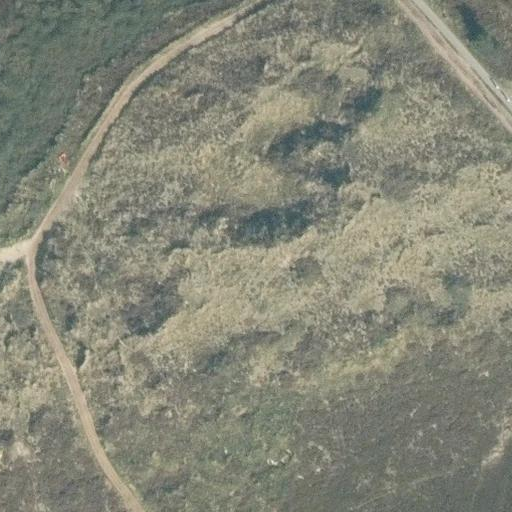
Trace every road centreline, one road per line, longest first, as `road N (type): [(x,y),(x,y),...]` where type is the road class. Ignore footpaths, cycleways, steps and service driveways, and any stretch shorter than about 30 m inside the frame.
road 1 (track): [(270,0),(139,80),(55,202),(32,263),(65,371),(86,400),(91,434),(141,494),(145,511)]
road 2 (unknown): [(397,0),(511,127)]
